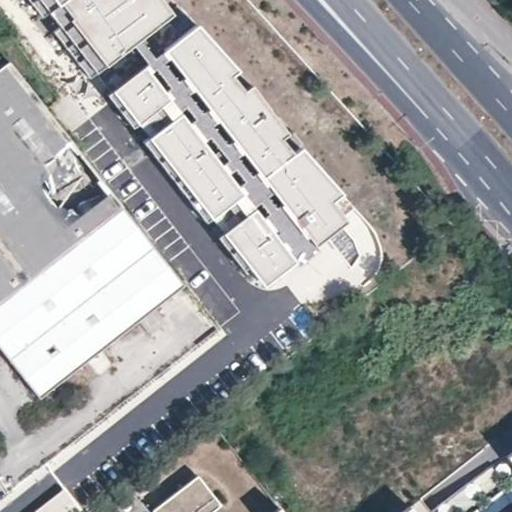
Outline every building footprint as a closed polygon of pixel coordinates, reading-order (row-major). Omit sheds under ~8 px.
[(59,25),(53,31),(132,129),(138,124),(148,137),(142,142),(205,224),(211,220),(221,233),(217,237),(242,271),(247,266),(262,286),(345,221),(329,201),(339,192),(301,148),(292,153),(230,76),(237,70),(196,26),(185,35),(161,0),(25,0),(39,16),(47,10),(59,25)] [(181,286),(7,63),(0,67),(0,350),(38,399),(95,354),(181,286)] [(134,162),(122,168),(134,197),(147,192),(134,162)] [(511,511),(511,426),(499,437),(511,453),(511,484),(476,511),(469,511),(428,459),(361,511),(511,511)] [(213,511),(220,507),(197,477),(152,511),(213,511)]
